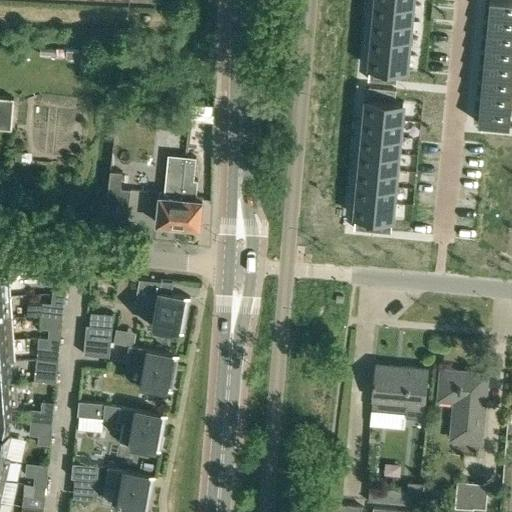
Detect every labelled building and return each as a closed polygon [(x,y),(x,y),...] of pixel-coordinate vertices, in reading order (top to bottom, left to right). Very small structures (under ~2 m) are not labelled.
[(387,0),(375,0),(374,16),(411,19),(412,2),(387,0)] [(511,0),(489,0),(488,12),(511,14),(511,0)] [(511,14),(488,12),(487,28),(511,30),(511,14)] [(374,16),(373,32),(409,36),(411,19),(374,16)] [(511,30),(487,28),(485,43),(511,45),(511,30)] [(373,32),(371,49),(408,53),(409,36),(373,32)] [(511,45),(485,43),(484,58),(511,60),(511,45)] [(371,49),(369,67),(379,68),(388,69),(397,69),(406,70),(408,53),(371,49)] [(511,60),(484,58),(482,73),(511,76),(511,60)] [(369,67),(368,79),(378,80),(379,68),(369,67)] [(379,68),(378,80),(387,80),(388,69),(379,68)] [(388,69),(387,80),(396,81),(397,69),(388,69)] [(511,76),(482,73),(481,89),(511,91),(511,76)] [(368,86),(366,98),(376,99),(377,87),(368,86)] [(377,87),(376,99),(385,100),(386,88),(377,87)] [(386,88),(385,100),(394,101),(396,89),(386,88)] [(511,91),(481,89),(479,104),(511,107),(511,96),(511,91)] [(0,127),(11,129),(14,98),(0,96),(0,127)] [(366,98),(365,116),(401,119),(403,101),(394,101),(385,100),(376,99),(366,98)] [(211,114),(212,104),(213,105),(213,104),(190,102),(189,112),(211,115),(211,114)] [(141,104),(139,124),(159,125),(159,122),(171,123),(172,106),(141,104)] [(479,104),(478,120),(509,123),(511,107),(479,104)] [(365,116),(363,132),(400,136),(401,119),(365,116)] [(363,132),(361,149),(398,153),(400,136),(363,132)] [(361,149),(360,166),(396,169),(398,153),(361,149)] [(178,225),(185,156),(168,154),(164,192),(160,191),(156,223),(160,224),(161,226),(171,227),(171,225),(178,225)] [(185,156),(178,225),(184,226),(184,228),(194,229),(196,227),(199,227),(202,200),(196,199),(196,193),(197,179),(194,179),(196,157),(185,156)] [(360,166),(358,183),(395,186),(396,169),(360,166)] [(110,171),(107,205),(128,207),(130,189),(121,188),(122,172),(110,171)] [(358,183),(357,199),(393,203),(395,186),(358,183)] [(357,199),(355,217),(365,218),(373,219),(382,220),(391,220),(393,203),(357,199)] [(355,217),(354,229),(364,230),(365,218),(355,217)] [(365,218),(364,230),(372,231),(373,219),(365,218)] [(373,219),(372,231),(380,231),(382,220),(373,219)] [(382,220),(380,231),(390,232),(391,220),(382,220)] [(0,296),(10,295),(8,273),(2,273),(1,265),(0,265),(0,296)] [(171,293),(174,281),(161,280),(158,290),(142,287),(139,302),(156,305),(151,327),(183,333),(183,332),(182,331),(184,319),(185,319),(186,318),(180,317),(184,297),(190,298),(190,297),(171,293)] [(66,286),(53,285),(52,294),(65,295),(66,286)] [(51,303),(64,304),(65,295),(52,294),(51,303)] [(10,295),(0,296),(0,317),(11,317),(10,295)] [(0,339),(13,338),(11,317),(0,317),(0,339)] [(86,324),(84,339),(111,341),(112,326),(86,324)] [(49,329),(48,338),(60,339),(61,330),(49,329)] [(0,360),(14,360),(13,338),(0,339),(0,360)] [(48,338),(47,347),(60,348),(60,339),(48,338)] [(109,356),(111,341),(84,339),(83,354),(109,356)] [(172,391),(172,389),(171,389),(173,377),(174,377),(174,376),(169,375),(173,355),(178,356),(179,355),(147,348),(129,345),(125,362),(144,366),(140,385),(172,391)] [(14,361),(14,360),(0,360),(0,382),(16,382),(16,381),(11,381),(10,361),(14,361)] [(393,365),(376,363),(375,379),(372,379),(372,384),(374,384),(372,399),(374,399),(398,401),(397,414),(405,415),(405,416),(423,418),(424,408),(428,368),(402,366),(402,365),(401,365),(401,367),(394,367),(394,365),(393,365)] [(456,438),(453,438),(453,437),(451,437),(451,439),(480,441),(487,374),(441,370),(439,399),(455,401),(452,427),(457,427),(456,438)] [(57,374),(44,372),(43,381),(56,383),(57,374)] [(0,419),(11,420),(10,405),(18,404),(16,382),(0,382),(0,419)] [(40,410),(53,411),(54,402),(41,400),(40,410)] [(78,400),(77,415),(103,417),(105,402),(78,400)] [(160,450),(160,449),(159,449),(162,437),(163,437),(163,436),(157,435),(161,414),(167,416),(167,414),(119,405),(105,402),(103,417),(117,420),(123,421),(119,442),(160,450)] [(7,435),(11,420),(0,419),(0,456),(10,459),(10,458),(6,457),(10,436),(7,435)] [(50,445),(51,436),(38,435),(37,444),(50,445)] [(0,478),(5,480),(10,459),(0,456),(0,478)] [(97,480),(99,465),(72,462),(71,477),(97,480)] [(148,511),(147,510),(150,498),(151,498),(151,497),(145,496),(149,476),(155,477),(155,476),(107,466),(104,486),(115,488),(112,505),(148,511)] [(47,477),(34,476),(33,485),(46,486),(47,477)] [(367,501),(420,505),(422,483),(408,482),(407,490),(369,486),(368,499),(367,499),(367,501)] [(472,508),(485,509),(488,484),(457,483),(455,508),(472,509),(472,508)] [(32,494),(45,495),(46,486),(33,485),(32,494)]
